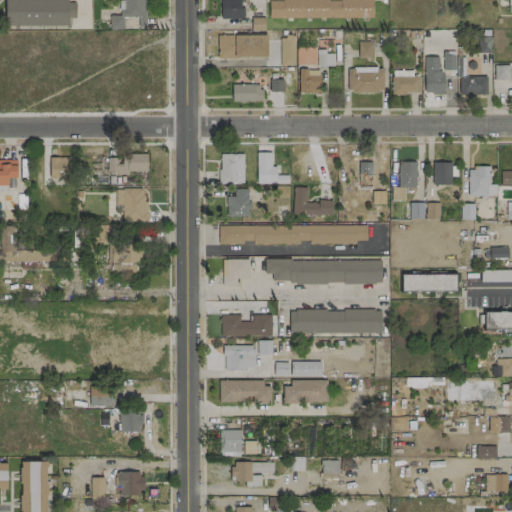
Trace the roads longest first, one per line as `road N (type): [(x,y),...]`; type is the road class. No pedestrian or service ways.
road 1 (tertiary): [(186,0),(187,511)]
road 2 (residential): [(0,127),(511,126)]
